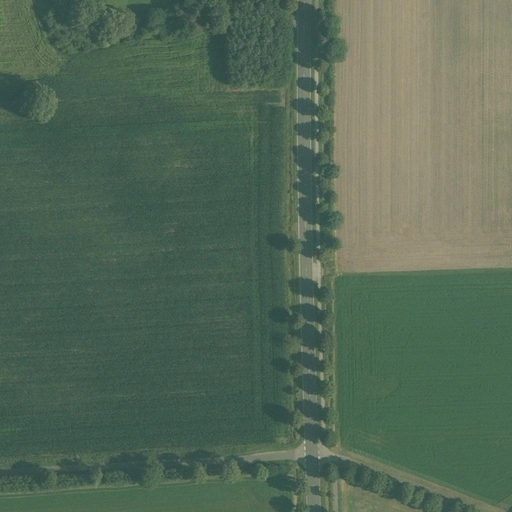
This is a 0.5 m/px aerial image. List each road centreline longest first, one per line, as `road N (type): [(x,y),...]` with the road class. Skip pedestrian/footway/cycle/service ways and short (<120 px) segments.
road 1 (secondary): [(311,453),(303,0)]
road 2 (unclassified): [(0,472),(311,453)]
road 3 (unclassified): [(311,453),(480,511)]
